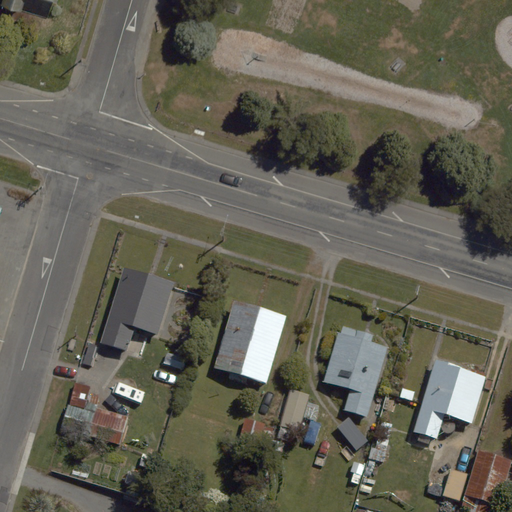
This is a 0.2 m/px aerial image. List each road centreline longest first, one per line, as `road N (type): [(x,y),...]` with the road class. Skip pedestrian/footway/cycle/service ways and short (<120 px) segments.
road 1 (primary): [(89,144),(511,270)]
road 2 (residential): [(0,446),(89,144)]
road 3 (residential): [(89,144),(131,0)]
